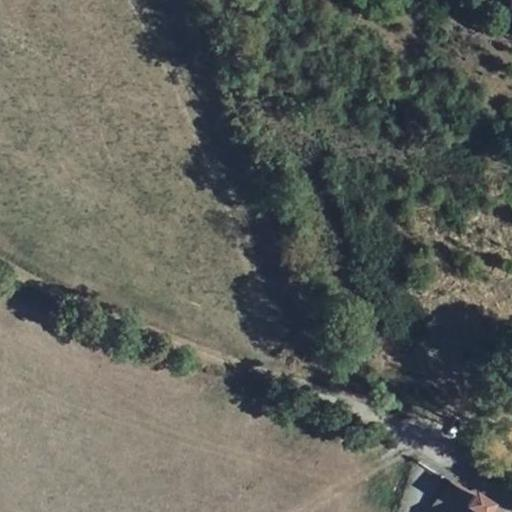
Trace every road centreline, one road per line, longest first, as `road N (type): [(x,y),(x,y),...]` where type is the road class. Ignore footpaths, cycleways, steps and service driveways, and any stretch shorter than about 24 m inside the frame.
road 1 (track): [(0,269),(405,438)]
road 2 (residential): [(405,438),(508,511)]
